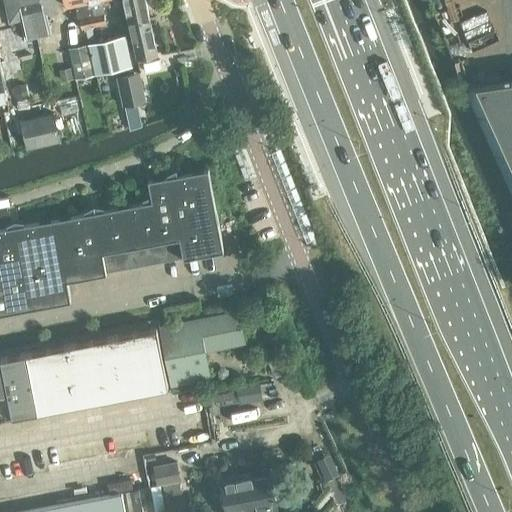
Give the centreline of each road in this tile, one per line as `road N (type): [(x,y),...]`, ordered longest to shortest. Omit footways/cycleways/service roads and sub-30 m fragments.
road 1 (primary): [(279,0),(490,511)]
road 2 (unclassified): [(198,0),(349,381),(292,414)]
road 3 (primary): [(511,433),(344,0)]
